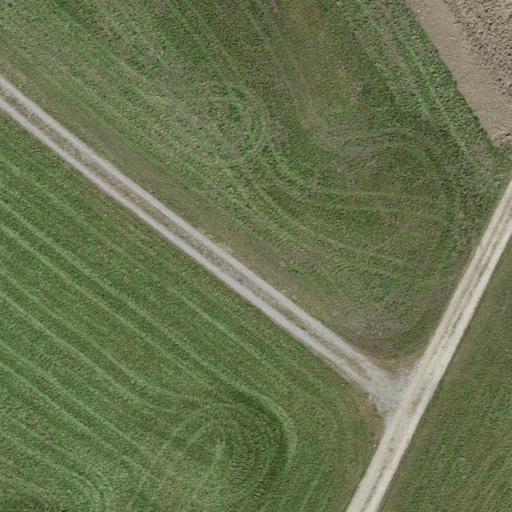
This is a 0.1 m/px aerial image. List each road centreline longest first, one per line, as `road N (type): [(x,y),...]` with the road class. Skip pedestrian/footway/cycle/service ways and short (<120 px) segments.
road 1 (track): [(412,405),(0,92)]
road 2 (track): [(511,205),(359,511)]
